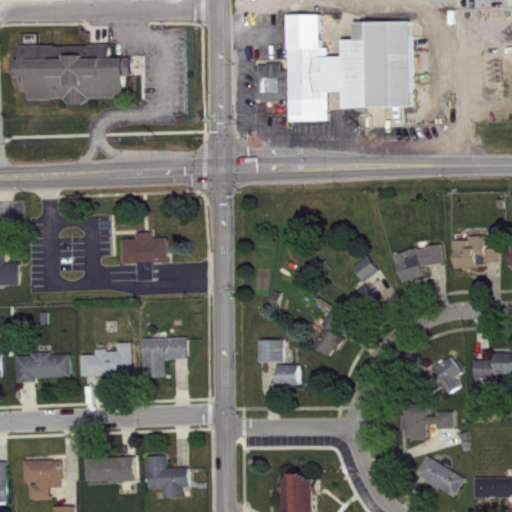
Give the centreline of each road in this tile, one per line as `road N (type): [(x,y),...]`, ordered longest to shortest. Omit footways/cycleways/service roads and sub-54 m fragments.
road 1 (tertiary): [(217,169),(226,511)]
road 2 (secondary): [(217,169),(511,167)]
road 3 (residential): [(0,422),(226,409)]
road 4 (residential): [(0,11),(220,9)]
road 5 (residential): [(357,424),(375,361),(415,323),(511,306)]
road 6 (secondary): [(0,180),(217,169)]
road 7 (tertiary): [(220,9),(217,169)]
road 8 (residential): [(226,425),(357,424)]
